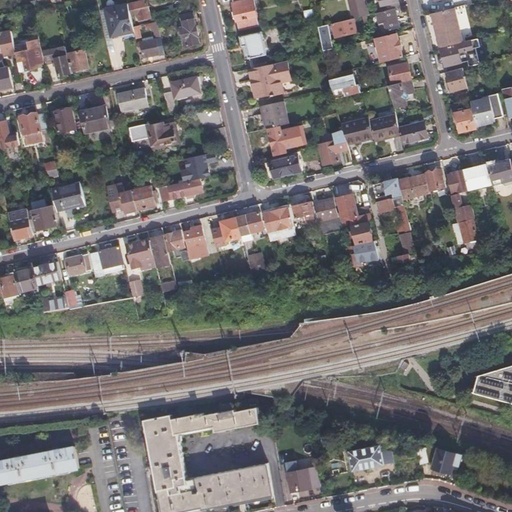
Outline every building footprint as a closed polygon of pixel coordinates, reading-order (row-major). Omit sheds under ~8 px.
[(143,0),(128,4),(129,5),(131,14),(138,13),(139,20),(151,18),(147,4),(145,4),(143,0)] [(231,0),(234,9),(231,12),(233,19),(237,20),(239,29),(259,25),(252,0),(231,0)] [(111,37),(135,32),(134,27),(131,14),(129,5),(105,10),(111,37)] [(352,18),(354,18),(361,16),(366,15),(364,6),(350,9),(352,18)] [(400,27),(396,8),(377,12),(381,24),(385,23),(387,30),(400,27)] [(454,8),(432,13),(440,48),(458,44),(462,43),(454,8)] [(170,23),(167,12),(157,15),(158,21),(159,26),(170,23)] [(193,13),(183,15),(184,22),(181,23),(182,28),(181,29),(184,46),(200,42),(199,36),(200,36),(198,26),(196,26),(193,13)] [(323,50),(334,48),(331,34),(335,33),(336,37),(356,32),(354,18),(352,18),(318,26),(322,44),(323,50)] [(137,45),(141,59),(165,53),(159,26),(158,21),(154,22),(155,28),(157,39),(145,42),(144,40),(140,41),(141,43),(139,45),(137,45)] [(143,31),(155,28),(154,22),(149,23),(141,25),(143,31)] [(135,32),(136,37),(141,36),(141,31),(143,31),(141,25),(134,27),(135,32)] [(16,53),(11,32),(9,32),(8,29),(5,29),(6,33),(1,34),(6,55),(16,53)] [(240,38),(242,47),(245,60),(248,60),(267,56),(262,33),(240,38)] [(380,62),(402,57),(400,49),(402,49),(399,40),(398,40),(396,33),(375,38),(380,62)] [(462,43),(458,44),(463,62),(468,61),(470,67),(480,64),(477,48),(480,48),(478,39),(462,43)] [(18,62),(20,73),(26,72),(26,70),(36,68),(36,65),(43,63),(38,44),(36,41),(31,42),(29,45),(30,51),(21,53),(23,61),(18,62)] [(317,53),(324,51),(323,50),(322,44),(316,45),(317,53)] [(458,46),(441,50),(445,66),(463,62),(458,46)] [(83,48),(78,49),(79,52),(70,53),(74,71),(76,71),(77,72),(80,72),(81,69),(89,68),(86,50),(84,50),(83,48)] [(43,55),(45,64),(53,62),(56,77),(70,74),(65,50),(43,55)] [(248,62),(249,70),(250,69),(268,66),(266,58),(248,62)] [(253,82),(254,88),(256,98),(272,95),(273,97),(294,92),(287,61),(268,66),(250,69),(253,82)] [(0,89),(14,87),(9,67),(4,67),(4,66),(3,63),(0,63),(0,89)] [(408,64),(391,68),(394,82),(412,78),(408,64)] [(463,68),(447,72),(451,90),(468,86),(463,68)] [(353,69),(352,69),(329,74),(333,90),(344,88),(344,90),(347,89),(348,95),(361,91),(359,83),(357,84),(353,69)] [(173,92),(164,93),(168,112),(177,111),(174,97),(204,91),(201,75),(171,82),(173,92)] [(415,92),(412,79),(389,85),(394,107),(407,104),(406,97),(409,93),(415,92)] [(147,88),(119,94),(123,111),(150,105),(147,88)] [(496,121),(496,118),(504,116),(498,93),(482,98),(482,100),(472,102),(473,109),(477,126),(489,123),(496,121)] [(262,107),(266,129),(290,124),(286,102),(262,107)] [(72,105),(55,109),(60,129),(76,126),(72,105)] [(86,107),(80,108),(86,136),(111,130),(107,106),(87,110),(86,107)] [(460,131),(478,128),(477,126),(473,109),(456,114),(459,124),(457,125),(458,130),(460,129),(460,131)] [(47,126),(43,110),(26,114),(27,118),(20,119),(26,143),(44,139),(41,127),(47,126)] [(374,137),(375,141),(401,135),(399,127),(396,115),(370,120),(374,137)] [(347,144),(374,137),(370,120),(369,118),(341,124),(347,144)] [(0,121),(0,141),(1,144),(1,146),(20,142),(17,130),(10,132),(7,120),(0,121)] [(164,143),(152,145),(153,150),(181,144),(175,120),(165,122),(166,127),(169,126),(171,131),(174,131),(176,140),(174,140),(174,144),(167,145),(164,145),(164,143)] [(165,122),(149,126),(130,130),(133,142),(151,138),(152,145),(164,143),(164,145),(167,145),(174,144),(174,140),(176,140),(174,131),(171,131),(169,126),(166,127),(165,122)] [(401,135),(403,142),(428,137),(424,122),(399,127),(401,135)] [(303,126),(283,131),(287,148),(307,143),(303,126)] [(342,150),(341,145),(340,141),(336,142),(336,141),(321,144),(325,165),(340,162),(338,151),(342,150)] [(215,152),(185,158),(188,170),(182,171),(185,183),(200,179),(210,177),(207,163),(217,161),(215,152)] [(346,168),(353,166),(350,154),(343,156),(346,168)] [(299,155),(275,160),(269,162),(271,168),(273,177),(303,170),(299,155)] [(511,164),(511,163),(511,160),(498,164),(496,162),(495,160),(487,162),(488,163),(492,183),(494,189),(503,187),(507,189),(511,187),(511,164)] [(46,163),(47,170),(55,168),(57,168),(55,161),(46,163)] [(492,183),(488,163),(466,169),(471,188),(492,183)] [(433,170),(429,171),(429,173),(427,173),(431,190),(446,187),(442,169),(434,171),(433,170)] [(463,171),(453,173),(453,175),(448,176),(459,221),(459,222),(463,242),(476,239),(471,219),(474,219),(471,204),(461,207),(458,192),(467,190),(463,171)] [(431,193),(426,174),(410,179),(410,177),(399,180),(403,196),(405,204),(410,203),(409,198),(431,193)] [(185,183),(159,189),(162,201),(186,195),(187,197),(193,196),(193,194),(203,192),(200,179),(185,183)] [(399,180),(398,179),(375,184),(378,197),(391,194),(393,198),(402,196),(403,196),(399,180)] [(51,189),(57,211),(66,209),(65,206),(83,202),(78,183),(51,189)] [(107,186),(112,211),(124,209),(125,213),(138,210),(133,190),(125,192),(124,187),(119,184),(107,186)] [(133,190),(138,210),(157,206),(156,202),(159,202),(157,191),(154,191),(153,186),(133,190)] [(351,225),(367,221),(365,214),(359,216),(354,195),(338,198),(342,216),(340,217),(343,226),(351,225)] [(393,198),(376,202),(378,214),(392,210),(392,208),(397,207),(400,226),(399,226),(400,233),(411,231),(409,223),(408,223),(402,196),(393,198)] [(314,204),(322,237),(344,231),(343,226),(340,217),(339,214),(336,215),(332,200),(314,204)] [(296,222),(302,221),(302,223),(315,220),(312,203),(293,207),(296,222)] [(30,217),(33,230),(49,226),(51,228),(54,227),(56,224),(53,206),(38,209),(37,205),(33,207),(34,210),(28,211),(30,217)] [(267,230),(269,242),(295,235),(289,208),(263,214),(264,220),(267,230)] [(243,243),(249,242),(253,241),(250,231),(255,230),(256,233),(267,230),(264,220),(260,221),(258,212),(237,217),(238,219),(242,239),(243,243)] [(11,221),(16,243),(27,240),(26,236),(34,234),(33,230),(30,217),(22,219),(21,216),(16,217),(16,220),(11,221)] [(224,229),(212,231),(217,248),(228,246),(227,242),(242,239),(238,219),(222,223),(224,229)] [(356,245),(373,241),(367,221),(351,225),(352,231),(350,231),(351,238),(354,238),(356,245)] [(196,251),(196,247),(206,245),(202,226),(194,228),(195,232),(186,234),(190,252),(196,251)] [(182,231),(165,235),(168,251),(174,250),(175,258),(181,257),(180,253),(183,252),(182,249),(186,249),(182,231)] [(393,266),(418,263),(416,252),(414,253),(409,234),(400,236),(404,256),(398,257),(398,259),(392,260),(393,266)] [(156,266),(156,267),(171,263),(168,251),(165,235),(149,239),(154,259),(156,266)] [(154,259),(149,239),(127,244),(133,268),(142,266),(143,269),(156,266),(154,259)] [(351,257),(376,251),(373,241),(356,245),(353,246),(355,253),(350,254),(351,257)] [(509,250),(507,241),(498,244),(500,252),(509,250)] [(484,255),(482,245),(470,248),(472,257),(484,255)] [(91,253),(96,276),(107,273),(106,268),(114,266),(115,270),(124,269),(119,246),(91,253)] [(187,253),(186,249),(182,249),(183,252),(180,253),(181,257),(182,262),(191,260),(189,252),(187,253)] [(353,268),(361,268),(360,265),(378,261),(376,251),(351,257),(353,268)] [(88,254),(67,259),(70,274),(91,269),(88,254)] [(252,279),(265,277),(260,255),(247,258),(252,279)] [(311,271),(330,270),(327,257),(306,263),(308,269),(311,269),(311,271)] [(33,266),(37,284),(47,282),(48,285),(54,283),(54,281),(63,279),(59,260),(33,266)] [(21,297),(39,292),(37,284),(33,266),(14,271),(14,272),(21,297)] [(0,275),(0,278),(0,279),(4,293),(5,300),(15,298),(21,297),(14,272),(7,274),(0,275)] [(227,282),(243,280),(241,272),(226,275),(227,282)] [(130,293),(131,297),(141,295),(137,280),(127,282),(130,293)] [(161,285),(162,291),(177,289),(177,286),(176,283),(161,285)] [(67,297),(70,308),(83,306),(81,295),(76,296),(74,290),(66,292),(67,297)] [(43,300),(46,312),(70,308),(67,297),(50,301),(50,298),(43,300)] [(409,365),(403,362),(397,373),(402,376),(409,365)] [(511,364),(479,372),(474,392),(511,403),(511,364)] [(171,412),(143,418),(161,511),(179,511),(202,507),(203,509),(273,495),(267,463),(187,479),(177,433),(213,427),(214,431),(259,422),(256,407),(235,411),(234,408),(203,414),(202,411),(172,417),(171,412)] [(75,446),(0,460),(0,479),(1,483),(43,475),(79,468),(75,446)] [(381,446),(351,452),(354,470),(395,463),(392,450),(382,452),(381,446)] [(418,450),(421,463),(428,461),(425,448),(418,450)] [(463,457),(438,449),(432,467),(450,473),(454,463),(460,466),(463,457)] [(291,492),(321,486),(319,475),(310,476),(309,468),(286,472),(291,492)]
